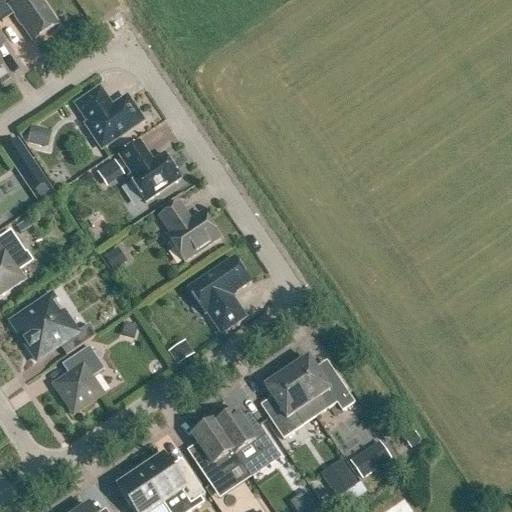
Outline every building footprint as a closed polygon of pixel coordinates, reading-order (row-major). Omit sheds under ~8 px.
[(19,0),(10,6),(5,0),(0,0),(0,20),(2,24),(14,15),(33,44),(57,27),(38,0),(19,0)] [(112,109),(99,91),(76,107),(88,125),(85,127),(101,151),(143,124),(127,99),(112,109)] [(30,128),(27,145),(43,149),(46,132),(30,128)] [(152,163),(140,145),(119,158),(132,177),(128,180),(145,205),(180,182),(163,156),(152,163)] [(27,184),(39,176),(29,162),(17,170),(27,184)] [(191,224),(179,206),(159,219),(171,237),(167,239),(184,264),(220,240),(203,216),(191,224)] [(0,298),(24,282),(17,272),(31,263),(10,233),(0,239),(0,298)] [(117,249),(103,259),(113,273),(127,264),(117,249)] [(245,320),(231,298),(250,285),(233,260),(188,291),(204,316),(206,314),(221,336),(245,320)] [(76,335),(51,298),(11,325),(37,363),(59,348),(66,358),(96,338),(88,327),(76,335)] [(177,348),(168,354),(176,367),(185,360),(177,348)] [(53,387),(68,410),(73,417),(80,412),(103,397),(92,380),(104,372),(89,349),(69,362),(76,372),(53,387)] [(286,375),(308,408),(320,399),(328,411),(336,406),(342,414),(354,405),(334,375),(323,383),(308,361),(286,375)] [(295,416),(308,408),(286,375),(265,390),(279,412),(268,420),(283,442),(304,428),(295,416)] [(233,454),(232,455),(235,458),(247,450),(253,460),(272,448),(258,428),(248,434),(235,414),(216,427),(215,428),(233,454)] [(233,454),(215,428),(216,427),(213,424),(193,438),(208,460),(196,468),(210,488),(241,467),(235,458),(232,455),(233,454)] [(412,433),(404,439),(412,450),(421,443),(412,433)] [(364,454),(350,464),(362,482),(377,472),(364,454)] [(163,458),(140,473),(162,507),(165,511),(194,511),(204,506),(200,500),(205,496),(190,475),(179,482),(163,458)] [(337,502),(340,500),(355,489),(358,488),(347,471),(326,485),(337,502)] [(132,511),(154,511),(162,507),(140,473),(117,489),(132,511)] [(308,492),(291,504),(296,511),(315,511),(320,509),(308,492)]
